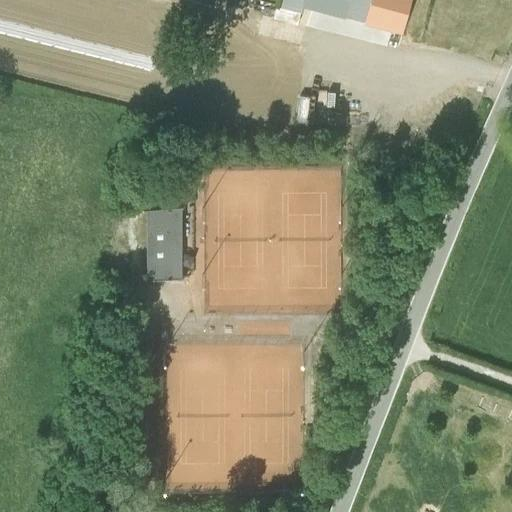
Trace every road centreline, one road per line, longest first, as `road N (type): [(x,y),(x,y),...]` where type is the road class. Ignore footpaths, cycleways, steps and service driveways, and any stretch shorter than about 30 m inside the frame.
road 1 (unclassified): [(340,511),(511,86)]
road 2 (track): [(511,81),(185,0)]
